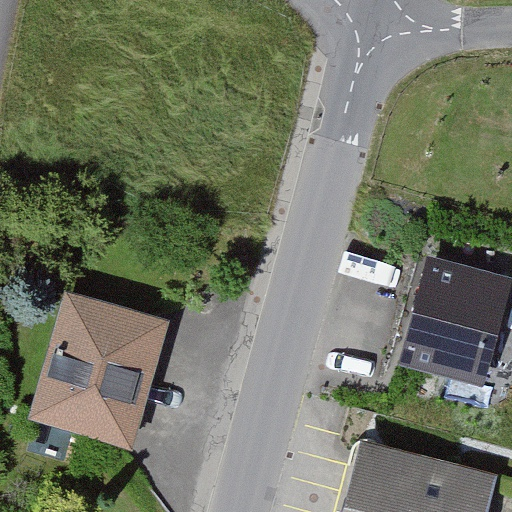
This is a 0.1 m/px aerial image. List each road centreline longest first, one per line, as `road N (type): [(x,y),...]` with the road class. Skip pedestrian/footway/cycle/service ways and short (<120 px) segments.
road 1 (tertiary): [(230,511),(367,22)]
road 2 (residential): [(367,22),(511,26)]
